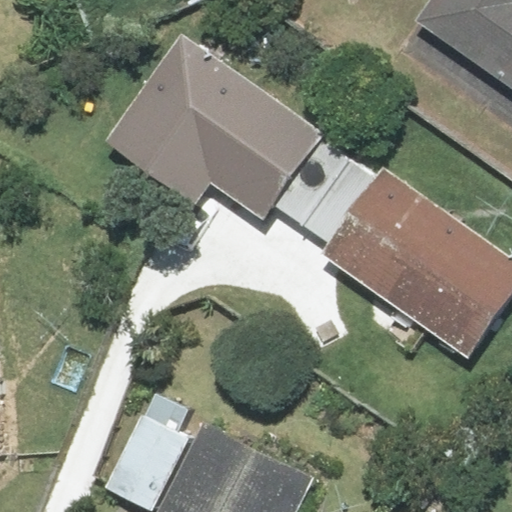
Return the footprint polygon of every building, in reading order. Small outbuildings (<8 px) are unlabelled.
[(511,0),(448,0),(432,23),(511,79),(511,0)] [(341,135),(199,38),(123,149),(209,207),(224,185),(280,223),(341,135)] [(511,247),(397,166),(334,254),(491,365),(511,335),(511,247)] [(0,260),(0,471),(16,470),(0,260)] [(311,511),(330,476),(221,421),(174,511),(311,511)]
